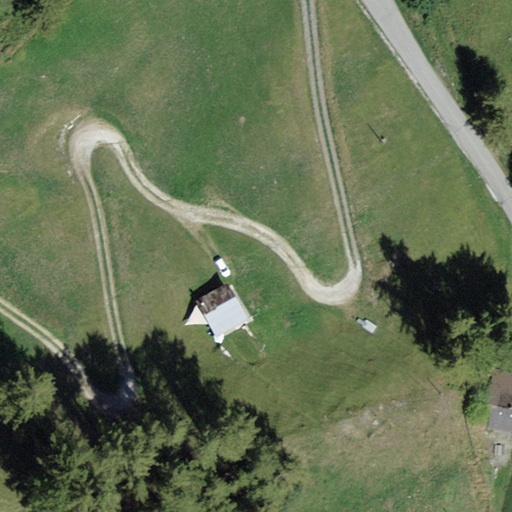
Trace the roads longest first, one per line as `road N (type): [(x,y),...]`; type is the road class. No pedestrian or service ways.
road 1 (track): [(308,0),(355,285),(328,299),(276,241),(243,224),(175,214),(144,191),(117,142),(92,130),(78,145),(107,252),(128,408),(115,417),(92,413),(67,360),(0,306)]
road 2 (unclassified): [(511,204),(378,0)]
